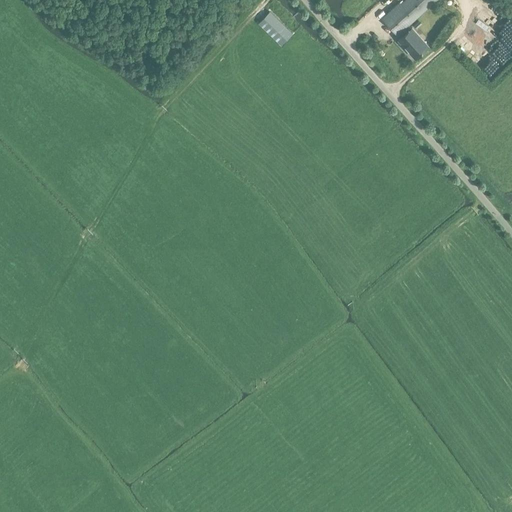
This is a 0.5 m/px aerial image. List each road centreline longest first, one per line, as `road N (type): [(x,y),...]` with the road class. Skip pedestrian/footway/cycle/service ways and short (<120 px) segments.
road 1 (track): [(28,348),(157,110),(264,0)]
road 2 (unclassified): [(511,230),(309,0)]
